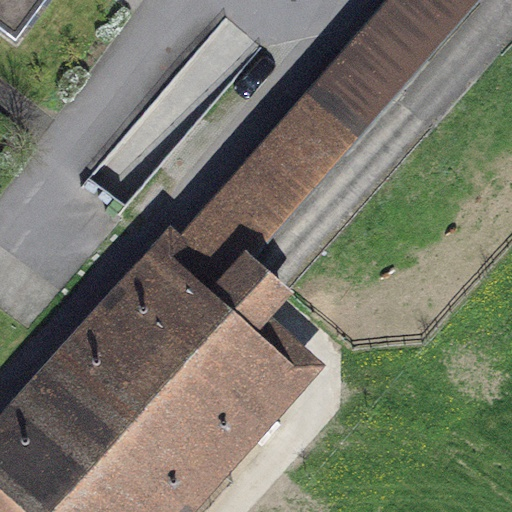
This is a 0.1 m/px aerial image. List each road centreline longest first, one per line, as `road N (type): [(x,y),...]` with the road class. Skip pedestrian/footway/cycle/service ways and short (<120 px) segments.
road 1 (residential): [(0,100),(69,152),(186,0)]
road 2 (residential): [(237,0),(285,21),(316,19),(351,0)]
